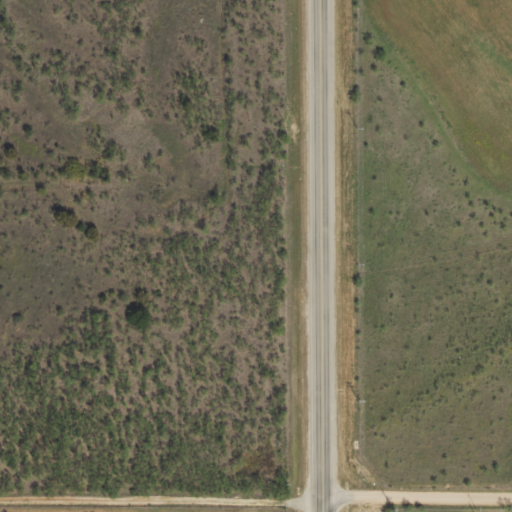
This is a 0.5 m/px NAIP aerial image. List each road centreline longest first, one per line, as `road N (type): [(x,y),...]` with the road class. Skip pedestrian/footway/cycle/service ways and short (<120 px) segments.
road 1 (tertiary): [(319,0),(322,511)]
road 2 (residential): [(322,499),(511,498)]
